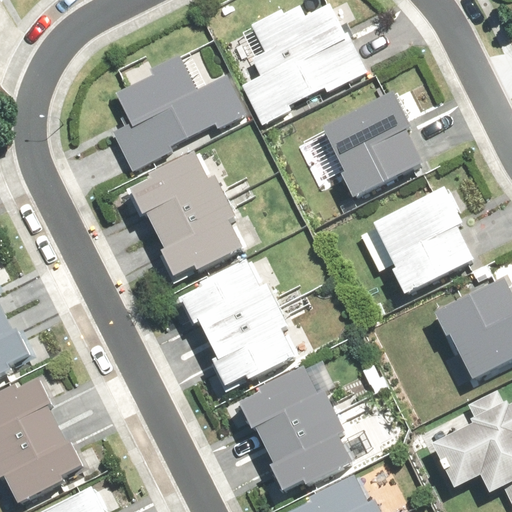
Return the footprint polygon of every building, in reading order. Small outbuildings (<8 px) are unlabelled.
[(339,30),(358,21),(349,3),(328,13),(326,7),(305,17),(301,8),(281,18),(279,13),(248,28),(262,56),(248,63),(257,79),(240,87),(260,128),(293,113),(290,107),(322,92),(324,98),(363,79),(339,30)] [(127,177),(170,155),(167,150),(212,128),(214,133),(245,117),(225,77),(217,81),(200,49),(110,94),(127,127),(107,136),(127,177)] [(316,131),(338,174),(332,177),(345,204),(417,168),(400,134),(404,132),(386,97),(316,131)] [(161,232),(230,198),(220,177),(213,180),(200,154),(155,176),(157,179),(136,189),(149,216),(153,214),(161,232)] [(355,236),(377,279),(385,275),(398,302),(470,266),(453,232),(458,229),(440,193),(355,236)] [(203,271),(247,249),(234,221),(240,218),(230,198),(161,232),(171,251),(167,252),(179,278),(201,267),(203,271)] [(211,336),(280,303),(270,282),(263,285),(250,258),(205,280),(207,283),(186,294),(199,320),(203,319),(211,336)] [(428,317),(451,359),(444,363),(457,387),(464,382),(466,386),(511,360),(511,306),(497,279),(428,317)] [(0,318),(9,314),(0,295),(0,294),(4,293),(0,285),(0,318)] [(253,375),(297,354),(284,326),(290,323),(280,303),(211,336),(221,355),(217,357),(229,382),(251,372),(253,375)] [(9,314),(0,318),(0,376),(14,370),(13,367),(34,357),(21,330),(17,331),(9,314)] [(268,442),(336,409),(326,388),(319,391),(306,364),(261,386),(263,389),(242,400),(255,427),(259,425),(268,442)] [(21,386),(0,396),(0,455),(63,426),(54,407),(57,405),(45,379),(23,390),(21,386)] [(511,405),(502,410),(496,396),(469,408),(473,417),(464,422),(467,426),(426,445),(447,492),(474,480),(482,499),(502,490),(511,510),(511,509),(511,405)] [(309,481),(354,460),(340,432),(346,429),(336,409),(268,442),(277,461),(273,463),(286,488),(308,478),(309,481)] [(63,426),(0,455),(0,471),(4,480),(11,476),(23,503),(68,482),(67,479),(88,469),(75,442),(71,443),(63,426)] [(385,511),(379,499),(372,503),(359,476),(315,498),(316,501),(295,511),(385,511)] [(101,511),(91,490),(85,492),(45,511),(101,511)]
